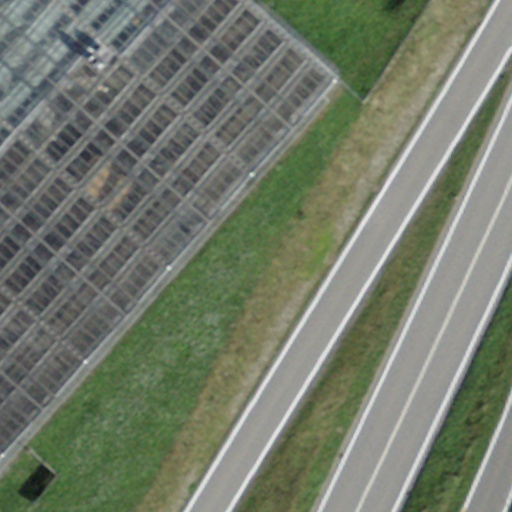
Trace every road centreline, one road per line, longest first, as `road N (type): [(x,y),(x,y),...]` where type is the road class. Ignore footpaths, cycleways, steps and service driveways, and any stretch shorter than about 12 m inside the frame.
road 1 (secondary): [(511,9),(207,511)]
road 2 (secondary): [(511,149),(341,511)]
